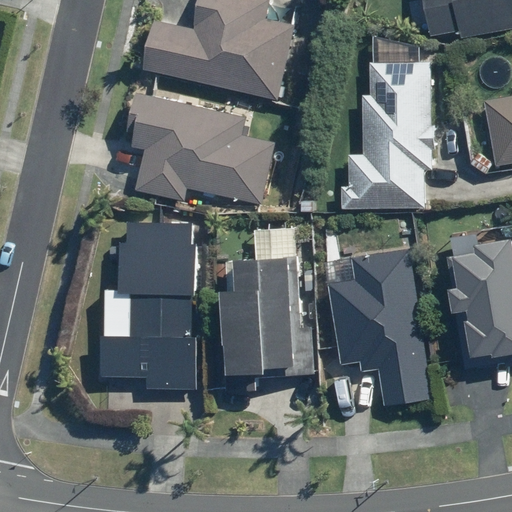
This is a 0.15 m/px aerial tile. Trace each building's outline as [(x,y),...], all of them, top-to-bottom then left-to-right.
[(154,17),(142,67),(282,100),(304,3),(289,0),(199,0),(194,27),(154,17)] [(459,41),(511,29),(511,0),(422,0),(430,34),(456,29),(459,41)] [(343,207),(425,206),(425,169),(439,169),(439,125),(434,125),(434,60),(372,60),(372,95),(364,95),(364,154),(349,154),(350,184),(342,184),(343,207)] [(246,115),(138,90),(132,117),(137,118),(131,145),(149,149),(140,190),(188,201),(191,189),(261,205),(275,144),(242,136),(246,115)] [(493,166),(511,162),(511,97),(482,103),(493,166)] [(192,341),(194,293),(198,293),(200,246),(193,246),(194,221),(130,218),(129,241),(123,241),(120,289),(132,290),(130,336),(102,335),(100,377),(149,379),(148,387),(194,389),(196,341),(192,341)] [(511,367),(511,225),(449,238),(458,284),(449,286),(455,312),(465,310),(474,358),(507,351),(510,368),(511,367)] [(237,287),(222,288),(227,374),(265,371),(265,364),(287,362),(288,374),(316,373),(313,327),(302,327),(296,228),(256,230),(257,254),(235,255),(237,287)] [(437,400),(413,248),(328,265),(343,362),(360,360),(362,369),(379,366),(385,408),(437,400)]
